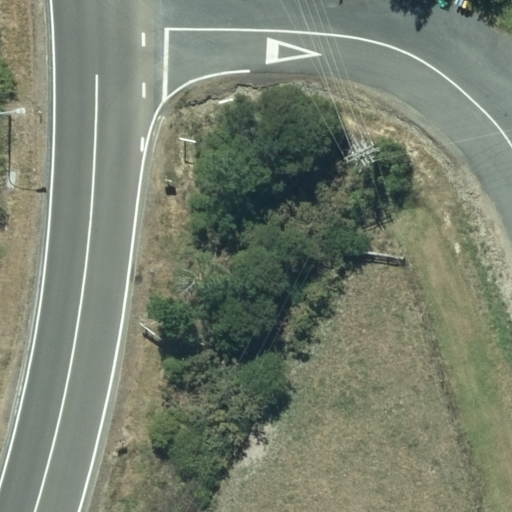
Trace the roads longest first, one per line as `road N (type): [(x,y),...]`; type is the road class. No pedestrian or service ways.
road 1 (tertiary): [(36,511),(83,278),(97,26)]
road 2 (unclassified): [(97,26),(275,28),(375,41),(442,74),(511,147)]
